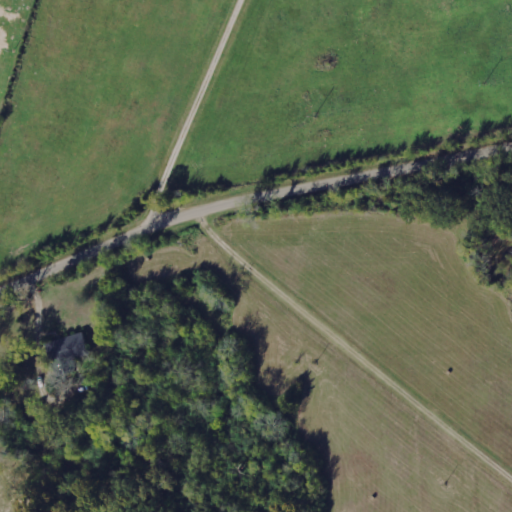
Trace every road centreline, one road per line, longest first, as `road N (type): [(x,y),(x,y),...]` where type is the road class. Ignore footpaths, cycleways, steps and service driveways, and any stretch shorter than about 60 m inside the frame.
road 1 (residential): [(511,151),(163,229)]
road 2 (residential): [(0,298),(163,229)]
